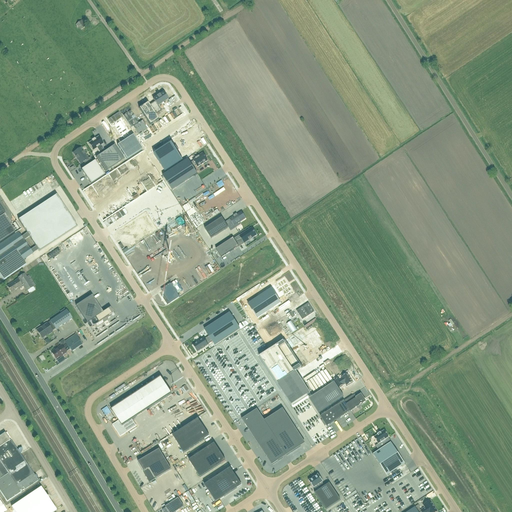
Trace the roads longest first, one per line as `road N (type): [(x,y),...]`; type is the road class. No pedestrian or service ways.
road 1 (unclassified): [(388,407),(175,82),(148,84),(54,156)]
road 2 (track): [(24,154),(250,0)]
road 3 (unclassified): [(511,199),(387,0)]
road 4 (tertiary): [(119,511),(0,312)]
road 5 (unclassified): [(172,345),(95,395),(87,409),(144,511)]
road 6 (unclassified): [(54,156),(172,345)]
road 7 (unclassified): [(172,345),(267,489)]
road 8 (track): [(382,398),(511,313)]
road 9 (unclassified): [(267,489),(388,407)]
road 10 (unclassified): [(457,511),(388,407)]
